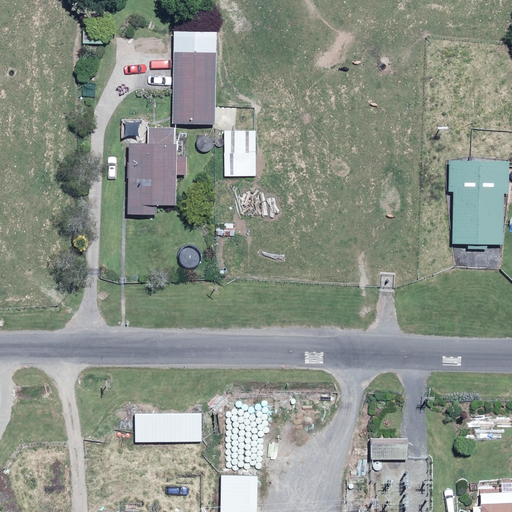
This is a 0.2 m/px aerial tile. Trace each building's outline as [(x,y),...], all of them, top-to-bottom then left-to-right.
[(211,55),(211,33),(167,33),(168,125),(207,125),(207,55),(211,55)] [(167,159),(168,130),(143,130),(142,146),(123,145),(123,215),(149,215),(149,205),(170,205),(170,174),(179,174),(179,159),(167,159)] [(254,132),(220,131),(219,177),(253,178),(254,132)] [(506,149),(456,148),(455,231),(505,231),(506,149)] [(200,394),(144,393),(143,422),(200,423),(200,394)] [(407,439),(372,439),(372,460),(407,460),(407,439)] [(255,511),(256,479),(224,478),(223,511),(255,511)]
